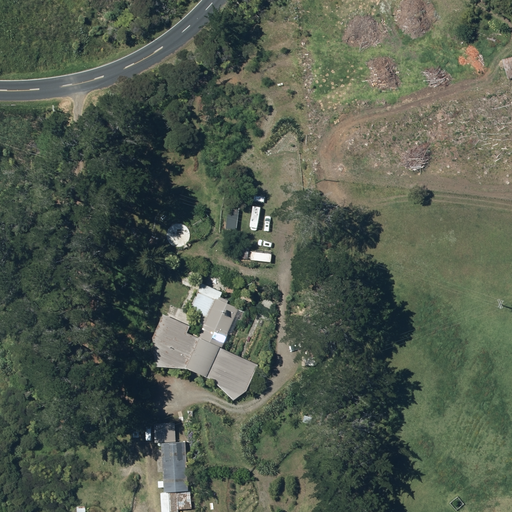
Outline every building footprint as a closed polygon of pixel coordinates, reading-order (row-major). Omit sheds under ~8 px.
[(187,243),(189,240),(189,236),(189,232),(187,229),(184,227),(180,225),(177,225),(173,226),(170,228),(167,231),(166,235),(166,239),(168,242),(170,245),(173,247),(177,248),(181,248),(185,246),(187,243)] [(272,254),(252,252),(251,261),(271,263),(272,254)] [(249,391),(259,365),(223,349),(240,308),(221,299),(223,295),(201,285),(191,310),(208,318),(200,341),(189,335),(191,328),(162,316),(152,340),(154,370),(188,371),(214,383),(233,402),(249,391)] [(194,424),(192,410),(184,411),(186,425),(194,424)] [(156,443),(176,441),(175,422),(155,424),(156,443)] [(163,443),(166,492),(189,491),(187,442),(163,443)]
